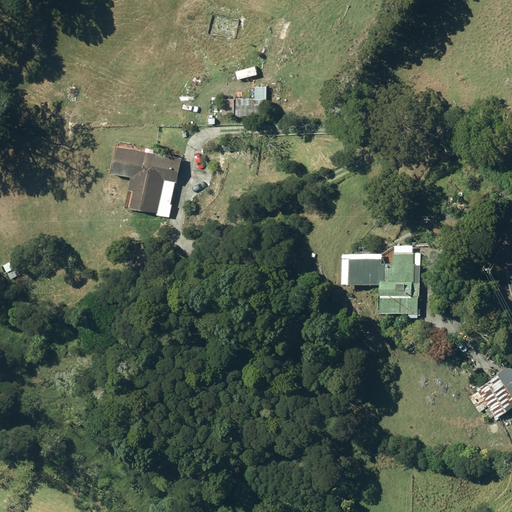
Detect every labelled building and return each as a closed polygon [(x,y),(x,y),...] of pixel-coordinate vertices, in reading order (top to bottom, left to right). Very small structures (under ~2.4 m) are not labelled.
[(245,114),(269,116),(270,97),(225,94),(224,113),(235,113),(235,115),(245,116),(245,114)] [(444,147),(448,157),(467,150),(463,139),(444,147)] [(157,211),(164,178),(176,181),(181,158),(116,145),(111,171),(130,175),(128,188),(134,189),(130,206),(157,211)] [(408,320),(418,320),(418,296),(420,296),(421,252),(393,252),(393,261),(382,261),(382,256),(342,256),(342,281),(349,282),(349,283),(379,283),(379,312),(409,312),(408,320)] [(8,271),(11,278),(21,274),(14,259),(1,265),(4,273),(8,271)] [(489,406),(496,417),(511,406),(511,368),(510,364),(496,373),(497,375),(477,388),(478,391),(470,396),(480,411),(489,406)]
